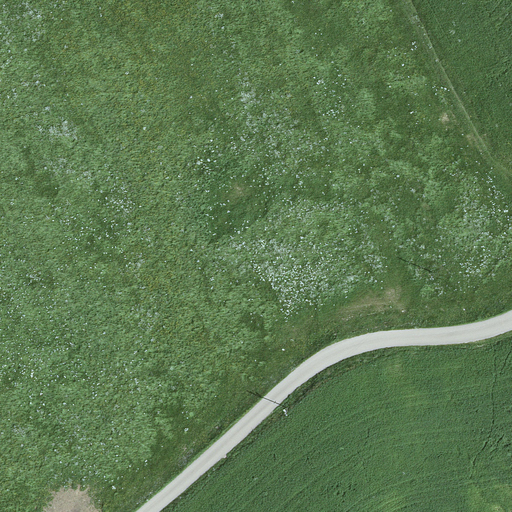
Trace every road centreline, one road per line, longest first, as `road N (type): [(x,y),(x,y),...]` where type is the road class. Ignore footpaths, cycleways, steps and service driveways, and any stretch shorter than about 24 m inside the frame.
road 1 (unclassified): [(145,511),(308,369),(346,348),(391,335),(478,332),(511,320)]
road 2 (track): [(511,186),(501,179),(405,0)]
